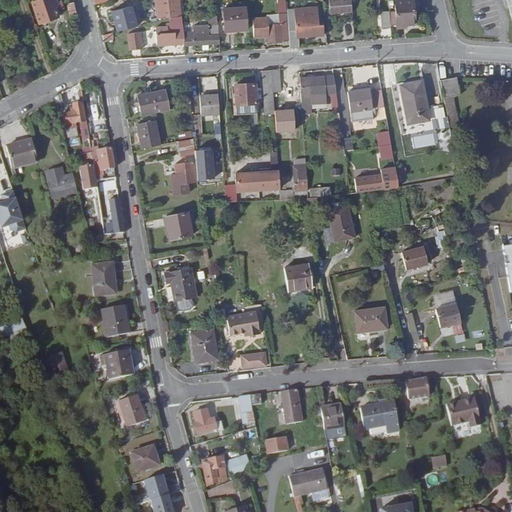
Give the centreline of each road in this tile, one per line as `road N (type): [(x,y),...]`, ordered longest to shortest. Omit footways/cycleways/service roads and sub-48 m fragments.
road 1 (residential): [(447,49),(106,72)]
road 2 (residential): [(165,391),(492,365)]
road 3 (unclassified): [(165,391),(106,72)]
road 4 (unclassified): [(198,511),(165,391)]
